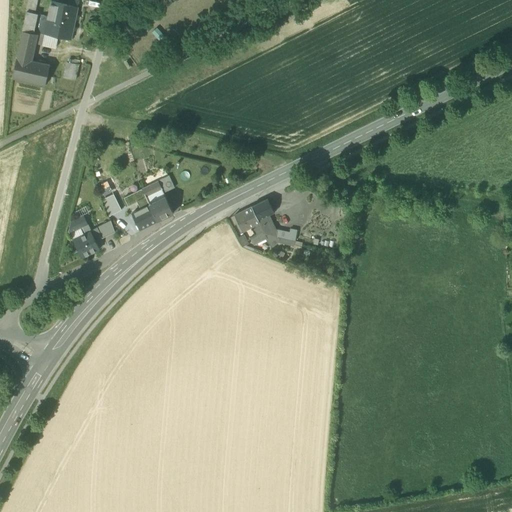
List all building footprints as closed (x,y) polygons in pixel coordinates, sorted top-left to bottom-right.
[(29,0),(27,12),(35,14),(37,0),(29,0)] [(44,34),(71,40),(78,7),(52,1),(48,17),(44,34)] [(38,14),(35,14),(27,12),(23,32),(34,34),(38,14)] [(38,32),(39,33),(44,34),(48,17),(42,15),(38,32)] [(37,35),(34,34),(23,32),(12,79),(45,86),(50,65),(32,61),(37,35)] [(64,78),(75,81),(79,65),(67,63),(64,78)] [(158,182),(163,193),(174,188),(169,177),(158,182)] [(158,182),(142,190),(149,205),(166,197),(163,193),(158,182)] [(132,214),(149,205),(142,190),(124,198),(132,214)] [(103,199),(109,216),(122,210),(113,194),(103,199)] [(166,197),(149,205),(157,221),(173,213),(166,197)] [(268,199),(252,207),(258,220),(262,218),(274,212),(270,203),(268,199)] [(140,230),(157,221),(149,205),(132,214),(140,230)] [(261,225),(258,220),(252,207),(235,215),(244,234),(261,225)] [(68,232),(70,234),(84,227),(88,225),(84,216),(71,222),(68,232)] [(261,225),(264,231),(265,234),(293,240),(294,234),(273,229),(269,222),(266,224),(262,218),(258,220),(261,225)] [(115,233),(111,221),(97,228),(102,239),(115,233)] [(102,239),(97,228),(91,231),(91,232),(96,242),(102,239)] [(267,238),(265,234),(264,231),(245,241),(249,248),(267,238)] [(73,240),(82,258),(100,249),(96,242),(91,232),(87,234),(73,240)]
